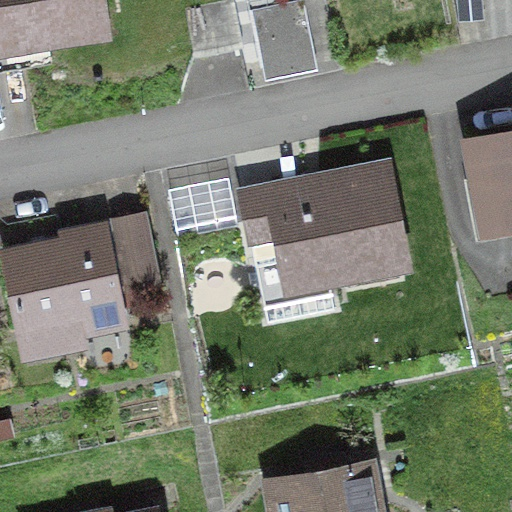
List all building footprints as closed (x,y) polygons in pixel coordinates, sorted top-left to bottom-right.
[(0,0),(0,56),(117,41),(111,0),(0,0)] [(204,50),(237,48),(235,12),(201,15),(204,50)] [(511,127),(466,135),(481,226),(511,220),(511,127)] [(399,157),(248,188),(259,239),(280,235),(293,297),(422,270),(399,157)] [(115,223),(7,247),(28,342),(137,318),(115,223)] [(273,511),(391,511),(383,460),(268,480),(273,511)]
